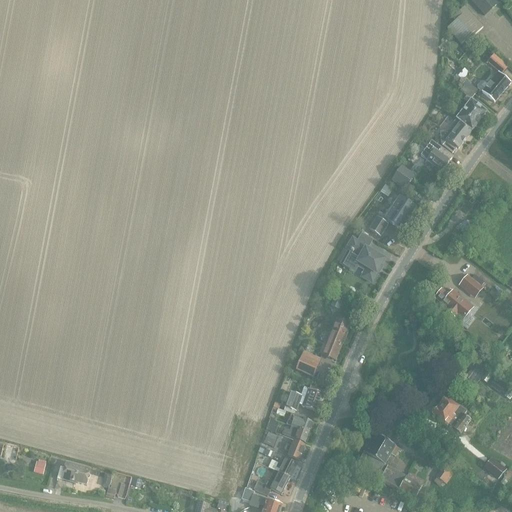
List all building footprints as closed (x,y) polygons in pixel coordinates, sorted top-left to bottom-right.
[(469,0),(484,16),(499,3),(496,0),(469,0)] [(473,38),(483,29),(464,8),(454,17),(457,21),(447,30),(461,45),(471,36),(473,38)] [(503,73),(507,69),(493,56),(489,61),(503,73)] [(498,73),(487,86),(483,82),(481,83),(477,87),(478,89),(494,103),(511,84),(498,73)] [(451,84),(456,87),(459,83),(455,79),(451,84)] [(465,81),(462,86),(464,87),(473,95),(476,90),(465,81)] [(463,101),(464,102),(468,105),(456,120),(472,132),(487,113),(471,101),(474,96),(473,95),(464,87),(460,92),(466,97),(463,101)] [(441,146),(442,146),(452,154),(457,148),(458,150),(471,133),(455,121),(446,132),(439,133),(441,146)] [(436,144),(432,141),(425,150),(423,148),(419,154),(421,155),(420,156),(427,161),(442,172),(449,162),(453,157),(442,149),(436,144)] [(392,182),(405,190),(415,176),(401,167),(392,182)] [(410,217),(416,209),(400,199),(386,219),(380,214),(369,230),(380,238),(388,226),(387,226),(389,223),(401,231),(406,223),(407,224),(411,218),(410,217)] [(362,234),(357,243),(367,249),(372,240),(362,234)] [(353,240),(347,250),(352,253),(345,266),(355,271),(357,266),(366,271),(362,278),(372,283),(378,272),(378,271),(384,260),(367,251),(367,249),(357,243),(353,240)] [(481,292),(484,289),(467,276),(464,280),(459,286),(475,299),(481,292)] [(463,321),(473,308),(453,291),(449,296),(442,290),(435,299),(463,321)] [(335,361),(349,325),(337,320),(322,356),(335,361)] [(297,370),(313,377),(319,365),(302,358),(297,370)] [(495,379),(490,386),(500,394),(505,387),(502,385),(495,379)] [(465,380),(462,385),(468,389),(471,384),(465,380)] [(302,397),(299,405),(302,406),(302,408),(316,413),(324,391),(310,386),(309,390),(308,390),(305,398),(302,397)] [(290,393),(284,412),(286,412),(295,415),(296,412),(299,405),(302,397),(290,393)] [(470,422),(463,416),(467,412),(459,406),(458,409),(446,399),(437,410),(434,410),(432,413),(432,415),(433,416),(447,428),(449,425),(460,435),(470,422)] [(278,410),(276,415),(284,418),(286,412),(284,412),(279,410),(278,410)] [(291,427),(309,434),(312,424),(291,416),(289,422),(293,423),(291,427)] [(267,430),(276,433),(280,423),(271,420),(267,430)] [(309,434),(291,427),(290,431),(284,430),(282,435),(305,444),(309,434)] [(263,444),(272,448),(277,437),(268,433),(263,444)] [(364,454),(358,464),(378,476),(384,465),(385,466),(391,455),(395,457),(398,452),(400,453),(401,451),(395,447),(396,447),(375,435),(364,453),(364,454)] [(299,461),(305,446),(294,441),(291,447),(286,445),(284,451),(289,453),(288,456),(299,461)] [(7,445),(4,459),(16,463),(20,448),(7,445)] [(266,450),(264,455),(272,459),(274,453),(266,450)] [(491,458),(483,468),(498,481),(506,471),(491,458)] [(268,468),(274,471),(274,472),(278,475),(289,480),(297,465),(286,460),(283,464),(279,462),(278,464),(272,461),(268,468)] [(42,475),(45,465),(46,463),(39,461),(38,463),(37,463),(34,473),(42,475)] [(86,486),(90,471),(66,465),(62,481),(75,484),(76,483),(86,486)] [(433,483),(440,487),(442,483),(446,485),(455,473),(444,466),(433,483)] [(422,486),(401,474),(388,467),(379,481),(414,501),(422,486)] [(263,495),(265,490),(270,492),(271,490),(281,495),(289,480),(278,475),(274,472),(266,487),(258,482),(254,491),(263,495)] [(133,479),(131,485),(140,488),(142,481),(133,479)] [(280,511),(282,506),(267,501),(267,500),(253,495),(250,506),(258,509),(259,505),(264,507),(262,511),(280,511)] [(219,502),(218,506),(217,511),(208,509),(208,506),(198,503),(195,511),(224,511),(227,504),(225,504),(219,502)]
